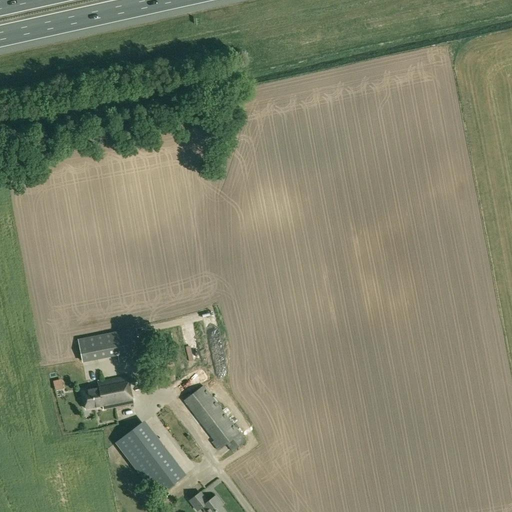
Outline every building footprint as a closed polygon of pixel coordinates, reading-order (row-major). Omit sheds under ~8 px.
[(141,358),(135,328),(78,339),(82,363),(117,356),(119,363),(141,358)] [(133,403),(127,376),(97,382),(99,388),(82,392),(86,409),(102,406),(103,410),(133,403)] [(227,443),(232,451),(245,441),(203,386),(182,403),(218,450),(227,443)] [(158,496),(182,478),(141,424),(117,442),(158,496)] [(225,511),(218,503),(220,502),(216,496),(207,502),(200,493),(190,501),(197,511),(202,507),(206,511),(225,511)]
